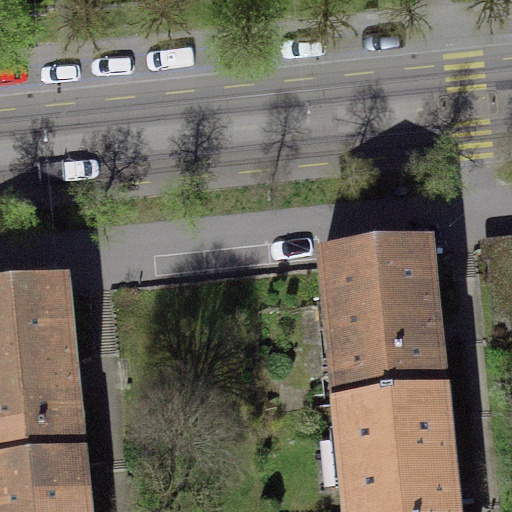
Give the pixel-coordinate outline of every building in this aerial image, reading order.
[(496,331),(511,329),(511,248),(488,251),(496,331)] [(331,371),(336,417),(394,411),(393,408),(443,403),(439,362),(434,363),(431,332),(428,301),(433,301),(429,257),(321,268),(325,316),(331,315),(337,370),(331,371)] [(0,301),(0,471),(78,464),(71,395),(77,395),(76,380),(74,366),(68,366),(61,295),(0,301)] [(449,511),(448,498),(443,445),(448,444),(443,403),(393,408),(394,411),(336,417),(338,442),(344,441),(349,489),(343,490),(345,511),(449,511)] [(0,471),(0,511),(82,511),(78,464),(0,471)]
